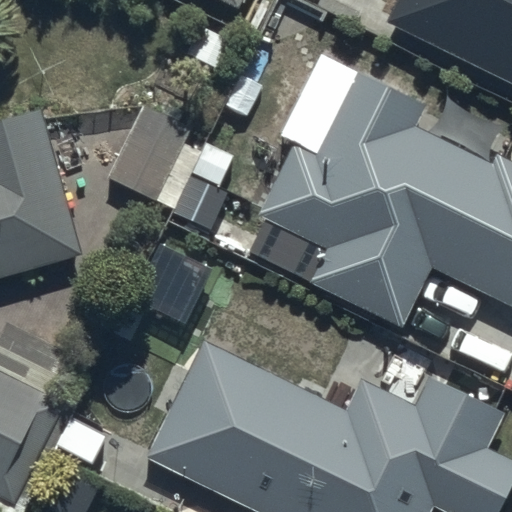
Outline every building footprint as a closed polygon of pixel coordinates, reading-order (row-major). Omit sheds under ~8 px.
[(511,0),(393,0),(383,21),(511,83),(511,0)] [(429,265),(511,305),(511,158),(506,156),(511,142),(511,140),(456,113),(443,140),(410,124),(421,102),(349,67),(310,148),(289,138),(254,211),(324,245),(307,280),(400,325),(429,265)] [(0,275),(79,253),(38,107),(0,117),(0,275)] [(136,108),(102,174),(150,199),(185,133),(136,108)] [(72,353),(6,319),(0,331),(0,476),(32,493),(82,397),(56,384),(72,353)] [(199,337),(141,454),(257,511),(427,511),(425,511),(430,502),(449,511),(494,511),(511,477),(511,457),(485,445),(502,411),(423,372),(409,402),(358,376),(342,408),(199,337)]
